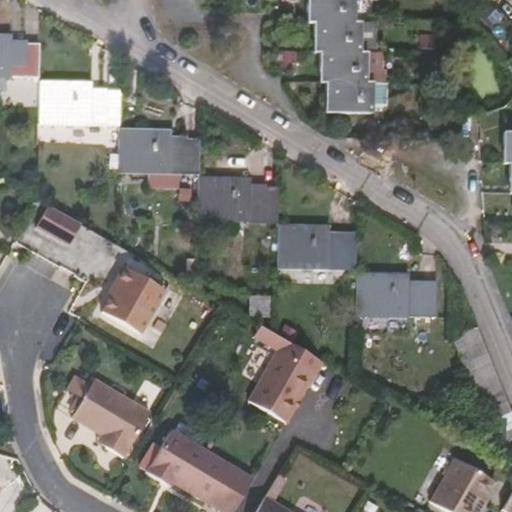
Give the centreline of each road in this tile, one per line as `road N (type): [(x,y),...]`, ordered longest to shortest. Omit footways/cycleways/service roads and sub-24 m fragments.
road 1 (residential): [(511,391),(449,246),(136,45)]
road 2 (residential): [(20,312),(8,348),(21,440),(50,491),(87,511)]
